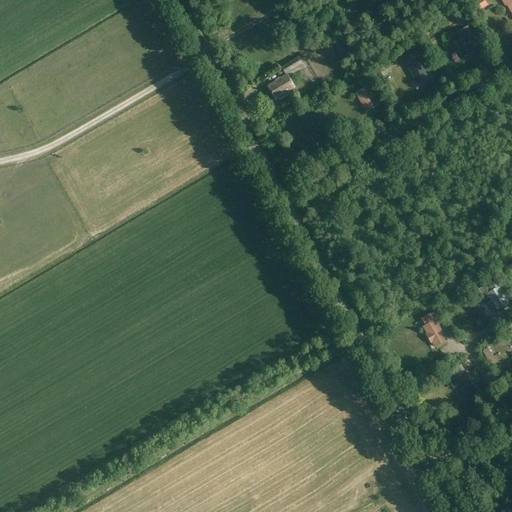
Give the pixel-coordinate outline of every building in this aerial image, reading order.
[(467,51),(478,45),(467,27),(457,34),(467,51)] [(333,41),(342,55),(350,49),(341,35),(333,41)] [(281,67),(286,75),(303,65),(298,57),(281,67)] [(417,81),(428,75),(418,57),(407,64),(417,81)] [(276,98),(295,87),(288,76),(269,87),(276,98)] [(367,111),(377,105),(368,88),(357,94),(367,111)] [(291,94),(283,98),(285,102),(293,98),(291,94)] [(509,303),(496,281),(490,285),(493,291),(488,294),(497,310),(509,303)] [(436,347),(447,341),(431,315),(424,319),(429,328),(425,330),(436,347)] [(454,377),(459,385),(467,399),(477,393),(465,371),(454,377)] [(454,389),(459,385),(454,377),(448,380),(454,389)]
